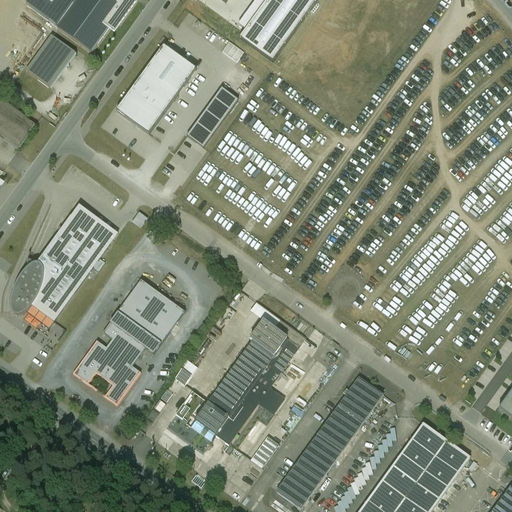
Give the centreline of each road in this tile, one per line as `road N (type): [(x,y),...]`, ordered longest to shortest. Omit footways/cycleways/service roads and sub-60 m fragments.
road 1 (unclassified): [(511,458),(64,134)]
road 2 (secondary): [(0,373),(190,511)]
road 3 (unclassified): [(161,0),(64,134)]
